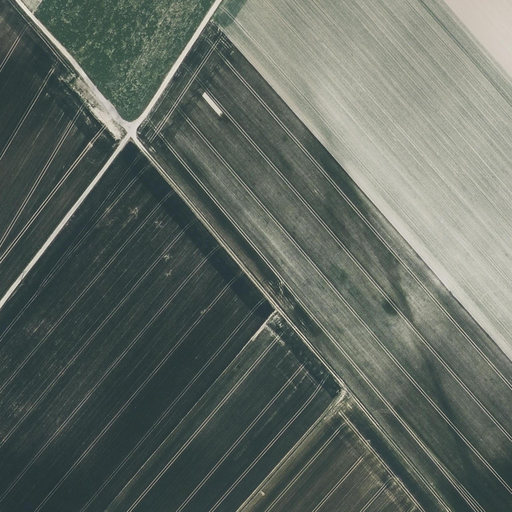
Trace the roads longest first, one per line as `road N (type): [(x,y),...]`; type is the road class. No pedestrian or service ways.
road 1 (track): [(448,511),(128,133)]
road 2 (unclassified): [(0,298),(128,133)]
road 3 (track): [(242,511),(350,392)]
road 4 (unclassified): [(128,133),(217,0)]
